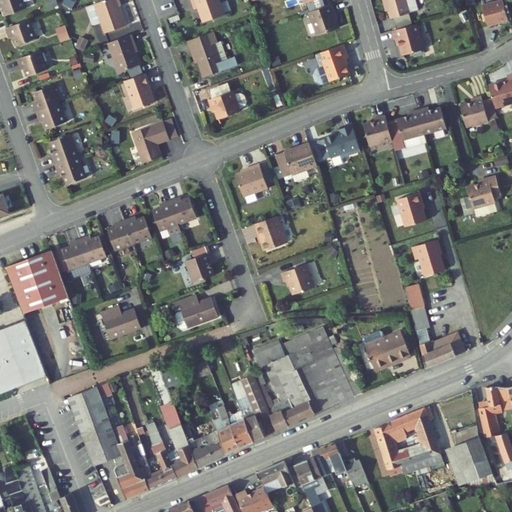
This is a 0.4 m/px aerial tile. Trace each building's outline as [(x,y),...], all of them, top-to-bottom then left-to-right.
[(0,0),(0,5),(2,10),(4,15),(17,9),(26,7),(23,0),(0,0)] [(117,0),(113,0),(86,11),(92,25),(100,22),(101,25),(105,36),(127,28),(119,9),(121,8),(117,0)] [(191,0),(195,10),(198,9),(204,23),(225,15),(219,0),(191,0)] [(384,0),(391,22),(394,21),(410,16),(409,15),(415,14),(415,15),(418,14),(419,12),(418,10),(417,10),(414,0),(384,0)] [(508,25),(502,4),(481,10),(487,31),(508,25)] [(335,6),(312,14),(321,37),(341,29),(336,16),(338,15),(335,6)] [(410,16),(394,21),(398,34),(413,29),(410,16)] [(21,20),(6,27),(10,38),(11,40),(12,42),(13,45),(28,39),(38,36),(31,18),(21,20)] [(65,25),(56,28),(58,34),(61,42),(71,38),(68,30),(65,25)] [(398,34),(395,34),(397,42),(401,41),(403,49),(407,59),(428,53),(419,27),(413,29),(398,34)] [(213,34),(187,44),(195,62),(198,61),(199,65),(206,82),(239,69),(236,61),(222,67),(213,46),(217,45),(213,34)] [(85,37),(80,36),(76,46),(79,48),(84,50),(88,40),(85,37)] [(139,53),(132,36),(109,45),(121,74),(141,66),(136,54),(139,53)] [(346,44),(322,53),(327,66),(319,70),(316,76),(319,85),(322,86),(352,74),(346,59),(351,57),(346,44)] [(96,54),(86,52),(84,62),(94,64),(96,54)] [(75,54),(69,56),(73,69),(81,67),(75,54)] [(44,56),(18,66),(21,73),(26,71),(28,75),(31,84),(52,75),(44,56)] [(80,68),(73,71),(76,81),(83,78),(80,68)] [(144,76),(123,84),(134,112),(154,105),(148,90),(149,90),(144,76)] [(511,76),(510,77),(511,81),(494,86),(497,97),(502,113),(511,110),(511,76)] [(212,100),(232,92),(228,81),(208,88),(212,100)] [(53,88),(34,96),(37,104),(39,109),(34,111),(36,117),(60,107),(53,88)] [(212,100),(209,101),(212,109),(214,108),(216,112),(219,121),(240,113),(232,92),(212,100)] [(464,105),(469,126),(492,120),(487,100),(485,95),(478,97),(478,101),(475,102),(464,105)] [(497,97),(487,100),(492,120),(503,117),(502,113),(497,97)] [(431,105),(423,107),(430,133),(451,127),(446,106),(432,110),(431,105)] [(60,107),(36,117),(39,122),(43,121),(44,125),(48,132),(67,124),(60,107)] [(394,137),(398,150),(432,140),(430,133),(423,107),(416,109),(417,114),(389,121),(394,137)] [(366,123),(372,143),(394,137),(389,121),(387,113),(379,115),(380,119),(376,120),(366,123)] [(109,116),(106,121),(109,123),(113,126),(116,120),(113,119),(109,116)] [(172,119),(164,122),(169,137),(178,134),(172,119)] [(164,122),(132,135),(144,165),(162,158),(156,143),(169,137),(164,122)] [(363,148),(355,122),(341,127),(342,129),(327,134),(333,155),(343,152),(344,154),(363,148)] [(120,130),(112,130),(111,142),(120,142),(120,130)] [(72,137),(52,144),(56,154),(57,158),(53,159),(56,168),(80,159),(72,137)] [(322,163),(312,140),(302,144),(303,146),(288,151),(293,164),(297,172),(311,166),(312,167),(322,163)] [(288,151),(280,155),(285,167),(293,164),(288,151)] [(511,162),(509,155),(497,159),(499,166),(511,162)] [(80,159),(56,168),(59,175),(63,174),(65,177),(69,189),(89,182),(80,159)] [(246,171),(240,173),(248,195),(273,185),(264,161),(251,166),(252,169),(246,171)] [(496,178),(481,183),(483,187),(478,189),(468,192),(474,213),(475,213),(478,222),(491,218),(488,209),(496,207),(497,206),(495,199),(502,197),(496,178)] [(426,205),(423,194),(400,201),(408,229),(429,223),(424,205),(426,205)] [(178,201),(171,203),(181,229),(200,222),(192,200),(184,203),(179,205),(178,201)] [(171,203),(165,206),(166,210),(161,212),(154,215),(163,236),(181,229),(171,203)] [(496,207),(488,209),(491,218),(498,215),(496,207)] [(278,218),(254,227),(260,240),(262,239),(264,244),(267,253),(288,245),(278,218)] [(136,224),(135,220),(128,222),(138,248),(157,240),(148,219),(142,222),(136,224)] [(138,248),(128,222),(122,225),(123,229),(118,231),(111,234),(120,255),(138,248)] [(439,233),(413,241),(417,253),(420,252),(426,270),(443,264),(445,261),(441,248),(443,248),(439,233)] [(90,240),(83,242),(93,268),(112,261),(103,239),(96,242),(91,244),(90,240)] [(93,268),(83,242),(76,245),(78,249),(73,251),(66,254),(74,275),(93,268)] [(209,263),(213,261),(207,247),(192,253),(195,262),(186,265),(194,285),(215,277),(211,267),(209,263)] [(9,270),(27,319),(74,301),(66,279),(57,257),(56,252),(9,270)] [(66,254),(57,257),(66,279),(74,275),(66,254)] [(308,264),(284,274),(287,282),(289,281),(291,281),(293,286),(296,295),(317,286),(308,264)] [(419,285),(407,288),(413,310),(426,307),(419,285)] [(182,332),(219,318),(212,299),(199,304),(195,306),(192,299),(173,306),(176,314),(181,312),(181,313),(176,315),(175,318),(179,330),(182,332)] [(133,334),(126,315),(123,315),(120,317),(117,309),(102,315),(112,341),(133,334)] [(426,309),(413,313),(418,330),(431,327),(426,309)] [(133,334),(143,330),(136,311),(126,315),(133,334)] [(0,396),(49,376),(26,320),(0,329),(0,396)] [(284,429),(362,395),(342,347),(333,325),(291,342),(289,337),(262,347),(269,364),(275,361),(291,399),(284,402),(280,393),(279,394),(274,380),(264,385),(276,417),(279,416),(284,429)] [(366,337),(379,365),(399,357),(401,359),(414,353),(403,328),(388,334),(386,329),(383,328),(367,334),(366,337)] [(430,330),(419,333),(426,359),(428,367),(468,351),(460,332),(433,343),(430,330)] [(349,344),(342,347),(362,395),(369,392),(349,344)] [(219,374),(214,360),(200,365),(205,379),(219,374)] [(181,369),(167,374),(172,388),(186,383),(181,369)] [(250,384),(264,422),(276,417),(264,385),(260,374),(248,379),(250,384)] [(248,379),(236,384),(238,388),(250,384),(248,379)] [(120,406),(111,383),(100,387),(109,411),(120,406)] [(269,436),(264,422),(250,384),(238,388),(247,413),(257,442),(269,436)] [(71,398),(100,467),(120,459),(128,456),(123,444),(109,411),(100,387),(99,387),(71,398)] [(482,403),(484,411),(504,406),(501,387),(492,387),(490,388),(492,401),(482,403)] [(511,387),(501,387),(504,406),(511,404),(511,387)] [(180,478),(203,468),(195,448),(175,396),(165,401),(189,462),(177,467),(180,478)] [(245,448),(231,410),(229,403),(223,406),(227,419),(220,422),(231,454),(245,448)] [(202,445),(195,448),(203,468),(231,454),(220,422),(214,405),(205,408),(213,433),(216,432),(221,443),(204,450),(202,445)] [(489,438),(499,436),(506,435),(502,421),(497,421),(496,418),(506,415),(504,406),(484,411),(489,438)] [(231,410),(245,448),(257,442),(247,413),(240,415),(237,408),(231,410)] [(427,411),(431,423),(436,421),(431,409),(427,411)] [(404,468),(423,461),(442,454),(431,423),(427,411),(377,429),(393,476),(405,472),(404,468)] [(152,429),(158,446),(167,442),(161,426),(152,429)] [(483,439),(481,430),(456,439),(460,450),(451,453),(464,491),(473,487),(475,492),(501,488),(487,446),(483,439)] [(511,439),(510,435),(506,435),(499,436),(510,471),(511,470),(511,439)] [(142,437),(133,440),(153,490),(169,483),(165,473),(155,478),(151,468),(142,437)] [(123,444),(128,456),(142,495),(153,490),(133,440),(123,444)] [(345,441),(338,444),(345,460),(352,457),(345,441)] [(167,472),(165,473),(169,483),(180,478),(177,467),(167,442),(158,446),(167,472)] [(338,444),(323,449),(327,459),(332,457),(344,485),(354,481),(347,466),(345,460),(338,444)] [(325,511),(315,488),(321,486),(319,481),(334,474),(327,459),(323,449),(314,453),(316,458),(298,465),(316,510),(316,511),(325,511)] [(423,461),(425,468),(444,461),(442,454),(423,461)] [(117,472),(129,501),(142,495),(128,456),(120,459),(122,466),(119,467),(117,472)] [(371,484),(361,460),(347,466),(354,481),(357,490),(371,484)] [(287,461),(260,473),(265,483),(281,476),(287,488),(296,484),(287,461)] [(28,502),(17,471),(15,465),(0,470),(0,493),(6,510),(15,507),(16,511),(35,511),(31,501),(28,502)] [(49,511),(31,466),(17,471),(28,502),(31,501),(35,511),(49,511)] [(42,470),(50,489),(57,486),(49,467),(42,470)] [(210,497),(203,500),(207,508),(214,505),(216,511),(219,511),(229,508),(231,511),(243,511),(231,485),(209,495),(210,497)] [(50,489),(55,499),(61,496),(57,486),(50,489)] [(249,491),(239,496),(246,511),(271,511),(279,509),(268,488),(251,495),(249,491)] [(61,496),(67,511),(80,511),(78,507),(72,492),(61,496)] [(203,500),(196,503),(199,511),(207,508),(203,500)] [(199,511),(196,503),(195,501),(169,511),(199,511)]
